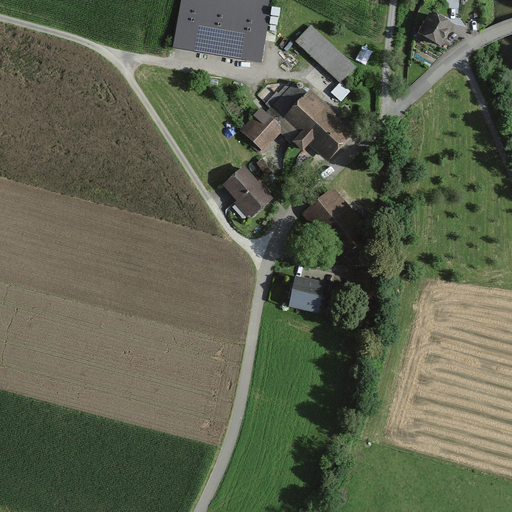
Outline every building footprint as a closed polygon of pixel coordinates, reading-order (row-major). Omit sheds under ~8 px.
[(186,0),(180,43),(271,56),(279,0),(186,0)] [(449,31),(428,18),(414,39),(436,52),(449,31)] [(356,67),(311,25),(296,41),(341,84),(356,67)] [(340,83),(331,93),(341,102),(350,93),(340,83)] [(289,89),(272,104),(325,161),(348,139),(307,95),(301,101),(289,89)] [(262,113),(242,134),(262,154),(283,133),(262,113)] [(243,169),(222,187),(251,221),(272,202),(243,169)] [(336,195),(307,217),(338,257),(367,236),(336,195)] [(324,286),(293,280),(288,309),(318,315),(324,286)] [(373,285),(362,285),(362,302),(373,302),(373,285)]
